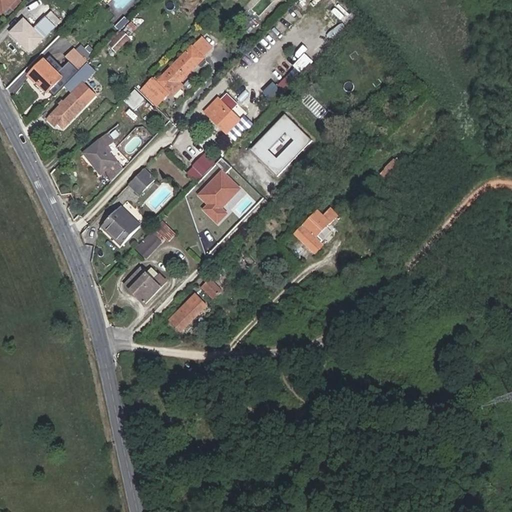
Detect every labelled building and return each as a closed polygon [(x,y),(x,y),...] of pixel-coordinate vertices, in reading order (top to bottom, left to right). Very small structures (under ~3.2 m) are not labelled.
[(0,0),(0,7),(4,11),(14,0),(0,0)] [(145,26),(162,9),(154,1),(137,18),(145,26)] [(31,51),(61,20),(53,11),(35,29),(26,20),(13,33),(31,51)] [(115,28),(119,32),(128,23),(124,18),(115,28)] [(117,52),(131,38),(124,31),(110,45),(117,52)] [(214,47),(203,37),(194,47),(204,58),(214,47)] [(181,83),(205,58),(193,47),(158,82),(154,79),(143,91),(158,105),(170,93),(174,96),(184,86),(181,83)] [(61,80),(66,85),(85,66),(83,64),(87,61),(75,49),(66,58),(70,62),(59,73),(46,61),(32,75),(49,93),(61,80)] [(304,53),(295,61),(288,54),(278,64),(286,73),(294,65),(300,71),(311,60),(304,53)] [(51,114),(58,122),(64,127),(96,94),(84,81),(96,69),(89,62),(85,66),(66,85),(65,86),(72,93),(51,114)] [(267,99),(274,105),(282,96),(276,90),(267,99)] [(147,121),(157,111),(137,91),(127,101),(147,121)] [(207,112),(228,133),(240,121),(229,109),(233,105),(226,98),(222,103),(219,100),(207,112)] [(58,122),(51,114),(48,118),(55,125),(58,122)] [(314,139),(286,114),(251,151),(279,177),(314,139)] [(102,175),(118,162),(107,147),(113,142),(108,136),(85,153),(102,175)] [(204,177),(214,167),(204,158),(195,167),(204,177)] [(145,169),(130,185),(142,196),(157,181),(145,169)] [(241,189),(223,172),(201,195),(210,205),(205,210),(219,223),(228,214),(222,208),(241,189)] [(123,246),(142,227),(122,207),(103,227),(123,246)] [(169,242),(177,234),(164,221),(137,248),(145,255),(159,240),(161,241),(164,237),(169,242)] [(318,235),(325,242),(334,234),(327,226),(318,235)] [(304,227),(296,235),(316,254),(324,245),(304,227)] [(142,270),(128,285),(147,303),(167,283),(153,269),(147,275),(142,270)] [(214,299),(222,290),(212,280),(203,288),(214,299)] [(182,330),(207,305),(196,295),(171,320),(182,330)]
